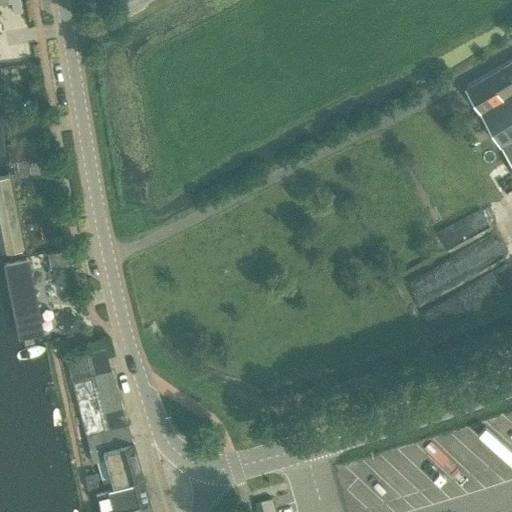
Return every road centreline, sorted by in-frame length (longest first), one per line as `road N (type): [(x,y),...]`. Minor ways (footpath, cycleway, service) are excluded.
road 1 (tertiary): [(208,468),(172,449),(131,355),(61,0)]
road 2 (tertiary): [(208,468),(511,379)]
